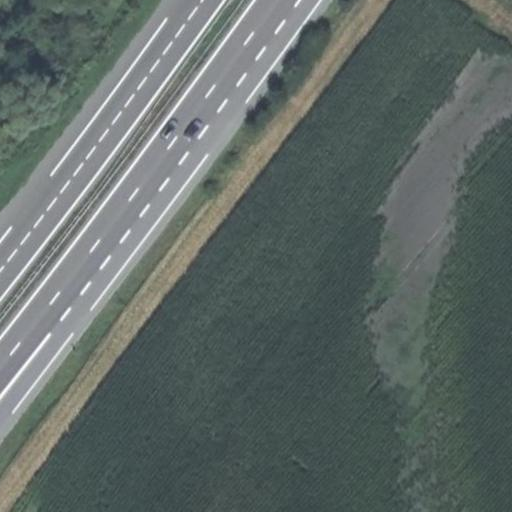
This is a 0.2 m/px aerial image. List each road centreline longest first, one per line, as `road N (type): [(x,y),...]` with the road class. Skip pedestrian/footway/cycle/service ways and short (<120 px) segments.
road 1 (motorway): [(57,289),(276,0)]
road 2 (motorway): [(201,0),(0,269)]
road 3 (motorway): [(0,413),(57,289)]
